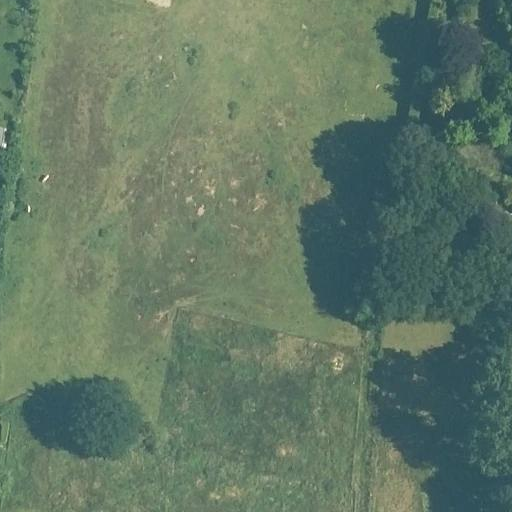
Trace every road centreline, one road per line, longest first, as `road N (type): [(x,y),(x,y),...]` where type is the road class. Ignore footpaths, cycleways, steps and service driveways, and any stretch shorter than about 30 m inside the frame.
road 1 (unclassified): [(199,69),(133,431)]
road 2 (unclassified): [(133,431),(177,437),(215,459),(226,481),(217,511)]
